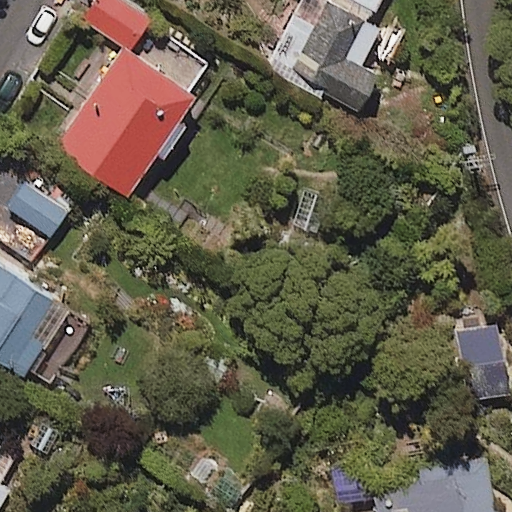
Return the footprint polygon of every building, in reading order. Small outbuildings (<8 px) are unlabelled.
[(213,71),(114,0),(92,0),(79,20),(121,50),(53,145),(123,196),(213,71)] [(372,31),(321,0),(303,0),(270,54),(356,107),(375,75),(353,62),(372,31)] [(377,0),(340,0),(370,15),(377,0)] [(75,194),(35,167),(7,208),(47,235),(75,194)] [(314,258),(330,190),(293,182),(277,249),(314,258)] [(64,354),(43,341),(63,307),(0,269),(0,363),(16,373),(43,389),(64,354)] [(506,394),(496,325),(454,331),(464,400),(506,394)] [(223,386),(236,353),(208,342),(195,375),(223,386)] [(0,501),(8,487),(0,483),(0,477),(13,454),(0,446),(0,501)] [(495,511),(483,457),(417,472),(420,482),(378,492),(382,511),(495,511)]
